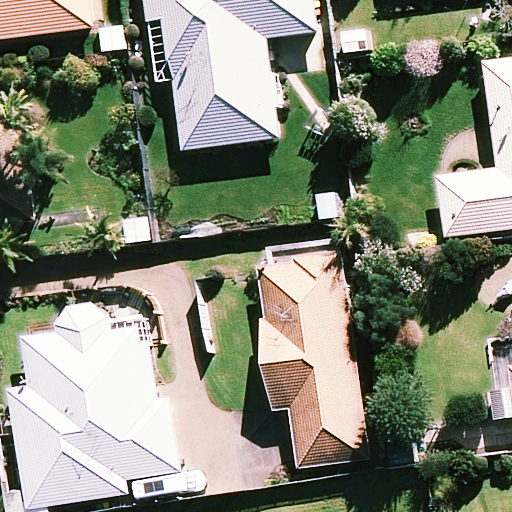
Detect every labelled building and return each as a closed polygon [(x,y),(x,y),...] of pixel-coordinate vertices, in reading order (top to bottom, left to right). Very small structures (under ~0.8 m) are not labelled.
[(0,0),(0,39),(102,26),(98,0),(0,0)] [(153,0),(156,20),(174,18),(190,149),(287,137),(275,37),(327,31),(322,0),(153,0)] [(380,92),(372,31),(347,34),(350,55),(335,57),(341,97),(380,92)] [(511,59),(492,62),(505,169),(443,177),(450,236),(511,228),(511,59)] [(0,225),(42,220),(27,115),(0,119),(0,225)] [(376,458),(351,246),(265,257),(283,409),(298,407),(305,467),(376,458)] [(34,507),(54,504),(55,511),(75,511),(151,502),(189,497),(176,397),(162,399),(153,324),(124,327),(123,316),(110,303),(79,305),(65,321),(67,335),(32,339),(39,390),(19,393),(34,507)] [(511,338),(489,341),(492,366),(499,418),(511,416),(511,338)]
